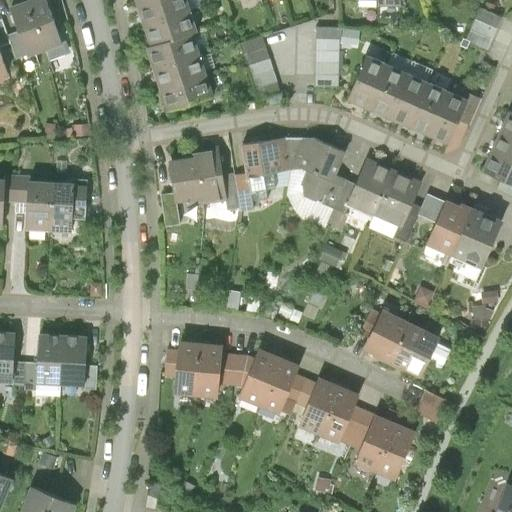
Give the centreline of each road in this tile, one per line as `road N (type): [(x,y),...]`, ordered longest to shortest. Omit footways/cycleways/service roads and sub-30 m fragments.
road 1 (residential): [(91,0),(121,141),(130,312)]
road 2 (residential): [(130,312),(112,511)]
road 3 (residential): [(130,312),(0,304)]
